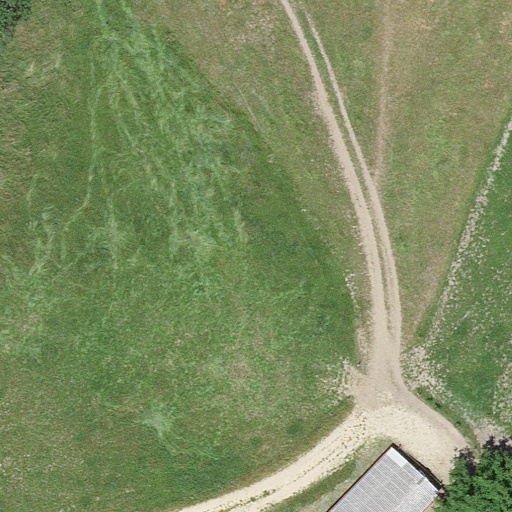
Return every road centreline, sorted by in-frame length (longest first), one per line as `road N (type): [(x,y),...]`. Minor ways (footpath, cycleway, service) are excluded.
road 1 (track): [(295,0),(346,128),(386,287),(382,379),(359,416)]
road 2 (track): [(196,511),(279,482),(359,416)]
